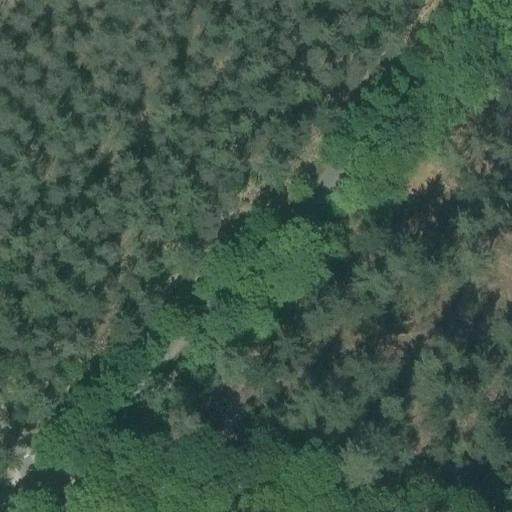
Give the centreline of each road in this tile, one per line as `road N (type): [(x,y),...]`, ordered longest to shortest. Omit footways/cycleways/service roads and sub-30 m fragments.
road 1 (unclassified): [(35,484),(494,0)]
road 2 (track): [(35,484),(335,483),(416,511)]
